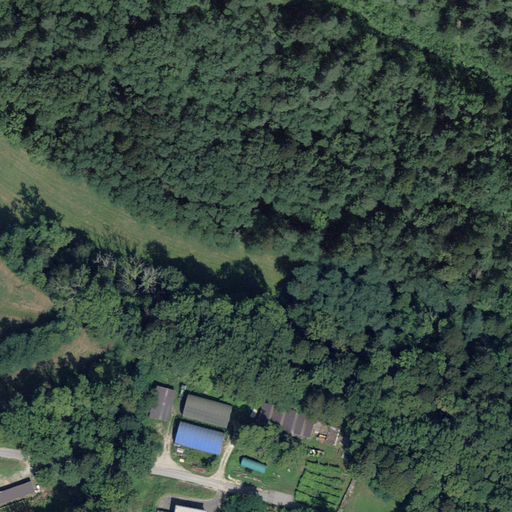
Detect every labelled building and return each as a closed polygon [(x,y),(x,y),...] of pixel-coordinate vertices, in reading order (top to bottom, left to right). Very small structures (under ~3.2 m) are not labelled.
[(176,392),(156,388),(149,420),(168,425),(176,392)] [(232,409),(188,397),(183,417),(227,429),(232,409)] [(309,438),(314,416),(263,404),(258,425),(309,438)] [(225,437),(181,424),(175,444),(219,457),(225,437)] [(31,482),(0,493),(0,511),(8,511),(39,501),(31,482)]
